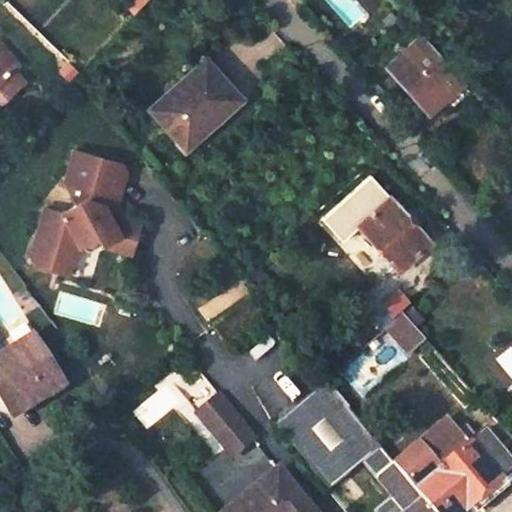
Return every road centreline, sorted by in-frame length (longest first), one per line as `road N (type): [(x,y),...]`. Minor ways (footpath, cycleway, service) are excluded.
road 1 (residential): [(273,0),(511,269)]
road 2 (residential): [(202,350),(332,511)]
